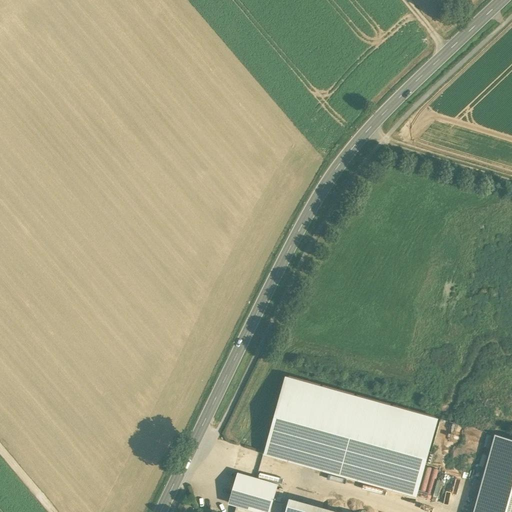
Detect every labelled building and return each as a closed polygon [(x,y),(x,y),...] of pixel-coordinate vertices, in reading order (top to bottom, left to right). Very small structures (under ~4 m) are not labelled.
[(437,418),(286,376),(265,454),(416,496),(428,453),(437,418)] [(467,451),(473,429),(454,423),(447,446),(467,451)] [(511,511),(511,437),(494,433),(472,511),(511,511)] [(269,511),(277,485),(238,473),(229,503),(238,506),(259,511),(269,511)] [(343,511),(290,497),(286,511),(343,511)] [(280,511),(283,504),(273,501),(269,511),(280,511)]
